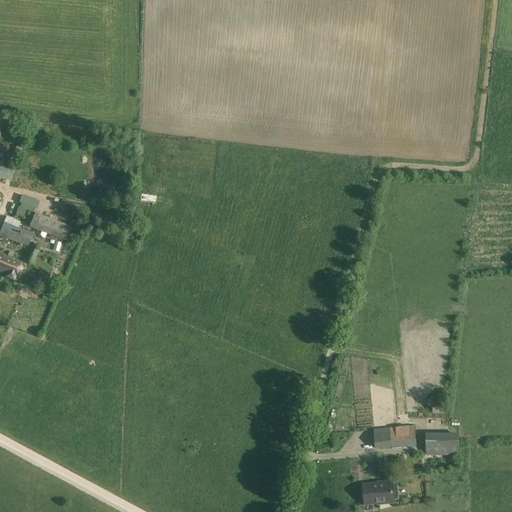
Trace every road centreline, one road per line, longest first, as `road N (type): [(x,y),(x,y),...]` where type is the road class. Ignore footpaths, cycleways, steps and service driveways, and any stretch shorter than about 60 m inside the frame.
road 1 (track): [(492,0),(475,158),(463,169),(392,166),(378,175),(338,324)]
road 2 (track): [(136,511),(0,437)]
